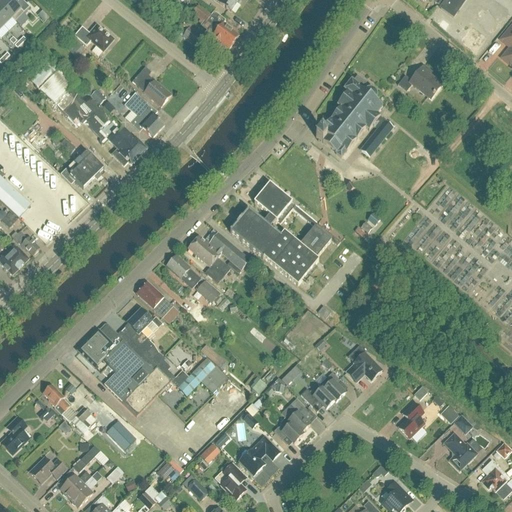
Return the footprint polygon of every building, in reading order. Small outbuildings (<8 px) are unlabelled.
[(8,0),(6,0),(0,6),(0,8),(12,20),(12,21),(15,24),(24,16),(30,10),(21,1),(16,7),(8,0)] [(231,15),(241,0),(222,0),(218,6),(231,15)] [(453,22),(466,0),(415,0),(420,3),(424,0),(427,0),(438,6),(435,11),(453,22)] [(0,8),(0,24),(4,28),(12,21),(12,20),(0,8)] [(211,18),(198,8),(192,17),(200,22),(198,25),(201,27),(200,28),(207,33),(204,36),(211,41),(220,48),(221,46),(229,52),(239,38),(223,27),(226,23),(214,14),(211,18)] [(201,53),(208,43),(190,30),(191,28),(185,24),(176,36),(201,53)] [(82,30),(74,39),(86,49),(91,44),(103,55),(114,42),(97,28),(90,36),(82,30)] [(511,29),(501,42),(507,47),(508,46),(511,49),(507,55),(505,55),(502,59),(502,61),(507,65),(508,65),(511,68),(511,29)] [(79,47),(72,54),(78,59),(85,52),(79,47)] [(47,66),(28,84),(52,108),(70,90),(47,66)] [(442,88),(429,78),(431,75),(423,69),(411,84),(409,82),(405,79),(405,78),(397,88),(406,95),(413,86),(418,90),(417,91),(430,102),(442,88)] [(155,84),(149,78),(138,90),(144,95),(144,96),(161,110),(172,98),(155,83),(155,84)] [(378,132),(361,153),(369,160),(393,130),(385,124),(385,123),(377,116),(382,109),(381,108),(375,104),(376,103),(376,101),(377,101),(377,100),(377,99),(377,98),(376,97),(376,96),(376,95),(375,95),(374,94),(373,93),(372,92),(371,92),(370,92),(369,92),(368,92),(367,93),(366,93),(365,94),(364,95),(361,92),(366,86),(357,79),(353,84),(351,82),(343,91),(344,92),(341,96),(342,97),(339,101),(341,103),(338,106),(337,106),(337,107),(340,110),(331,121),(330,122),(321,133),(321,134),(320,133),(315,140),(330,152),(331,152),(335,155),(334,155),(335,156),(341,161),(346,154),(346,155),(347,154),(355,143),(356,143),(357,142),(356,142),(365,130),(369,133),(369,132),(372,128),(374,130),(378,132)] [(147,153),(144,150),(135,141),(134,142),(121,129),(120,130),(101,111),(87,97),(76,87),(56,107),(78,128),(80,126),(84,122),(92,126),(89,129),(100,140),(105,134),(106,133),(110,137),(111,135),(113,137),(107,143),(120,155),(115,160),(124,169),(128,165),(131,169),(138,162),(147,153)] [(118,102),(122,106),(131,96),(124,89),(119,93),(123,97),(118,102)] [(91,99),(100,108),(106,102),(97,93),(91,99)] [(137,120),(130,127),(139,134),(141,132),(152,141),(164,129),(164,128),(153,119),(157,115),(135,96),(125,108),(131,114),(137,120)] [(110,103),(102,106),(105,115),(113,112),(110,103)] [(37,135),(33,131),(24,139),(37,152),(50,140),(41,131),(37,135)] [(22,164),(30,166),(33,155),(26,152),(22,164)] [(79,170),(92,184),(104,172),(91,159),(87,155),(80,162),(84,166),(79,170)] [(80,180),(74,175),(69,169),(61,178),(71,188),(75,184),(80,180)] [(83,192),(92,184),(79,170),(74,175),(80,180),(75,184),(83,192)] [(0,204),(18,221),(29,209),(0,182),(3,179),(0,175),(0,204)] [(314,230),(317,227),(292,206),(292,205),(269,187),(254,206),(269,218),(264,225),(270,230),(275,224),(280,228),(293,212),(314,230)] [(274,234),(270,230),(264,225),(248,212),(230,235),(263,262),(264,261),(298,289),(319,263),(316,262),(299,248),(284,235),(280,239),(276,235),(275,233),(274,234)] [(9,232),(18,222),(10,215),(1,224),(9,232)] [(373,216),(368,223),(375,229),(380,222),(373,216)] [(365,225),(361,230),(368,236),(372,231),(365,225)] [(299,248),(316,262),(331,244),(337,249),(340,245),(317,227),(314,230),(299,248)] [(27,241),(21,235),(13,242),(27,256),(28,255),(33,260),(40,253),(35,247),(36,247),(30,240),(27,241)] [(246,260),(219,235),(209,247),(207,245),(205,246),(199,240),(188,252),(209,271),(205,276),(218,287),(231,273),(218,262),(223,257),(230,263),(227,267),(238,277),(251,263),(250,262),(249,263),(247,260),(247,259),(246,260)] [(13,279),(29,263),(14,248),(0,262),(0,266),(0,267),(13,279)] [(184,267),(176,259),(167,270),(180,282),(181,282),(192,292),(200,282),(189,272),(190,272),(188,271),(188,269),(186,267),(184,267)] [(204,284),(195,293),(205,302),(213,292),(204,284)] [(163,321),(173,310),(147,286),(137,298),(163,321)] [(317,315),(325,322),(330,316),(322,309),(317,315)] [(141,314),(128,327),(136,336),(130,341),(138,349),(140,348),(147,341),(150,344),(155,339),(153,337),(158,331),(152,325),(141,314)] [(98,334),(78,354),(95,371),(96,371),(101,376),(108,369),(115,376),(104,388),(104,389),(136,421),(171,386),(162,377),(169,370),(170,372),(170,371),(164,365),(165,363),(159,357),(159,358),(155,354),(156,354),(156,353),(153,350),(154,349),(150,344),(147,341),(140,348),(138,349),(130,341),(124,335),(119,340),(108,329),(105,328),(99,334),(98,334)] [(321,343),(315,349),(319,353),(325,347),(321,343)] [(218,372),(225,364),(205,348),(199,355),(218,372)] [(371,384),(382,373),(365,356),(354,367),(355,367),(346,375),(356,386),(365,377),(371,384)] [(180,390),(178,392),(186,400),(200,385),(212,396),(227,382),(215,370),(214,370),(205,362),(188,379),(182,373),(175,380),(174,381),(172,383),(180,390)] [(294,368),(280,382),(286,388),(300,374),(294,368)] [(332,376),(319,388),(322,391),(324,392),(335,404),(336,405),(345,397),(336,388),(341,384),(332,376)] [(248,390),(257,397),(265,388),(256,380),(248,390)] [(278,382),(269,390),(273,394),(283,395),(284,387),(278,382)] [(65,402),(52,389),(51,390),(50,390),(48,392),(48,394),(44,397),(50,404),(50,405),(55,411),(54,412),(61,419),(70,410),(63,403),(65,402)] [(307,392),(301,398),(312,410),(318,404),(326,412),(335,404),(324,392),(322,391),(317,396),(313,392),(310,395),(307,392)] [(429,398),(423,391),(416,398),(423,404),(429,398)] [(432,404),(439,411),(443,406),(435,401),(432,404)] [(301,437),(302,436),(310,428),(301,420),(307,414),(296,403),(281,417),(291,426),(301,437)] [(409,442),(424,427),(419,421),(424,416),(414,406),(403,418),(407,422),(398,431),(409,442)] [(75,419),(70,424),(82,437),(88,432),(87,431),(96,423),(91,418),(84,411),(75,419)] [(450,426),(458,418),(450,411),(448,413),(450,415),(444,421),(450,426)] [(45,412),(39,417),(42,421),(48,416),(45,412)] [(251,432),(258,426),(249,417),(243,423),(251,432)] [(464,438),(472,430),(461,419),(453,426),(464,438)] [(13,458),(29,442),(22,435),(27,430),(18,421),(7,431),(12,436),(2,447),(13,458)] [(57,429),(63,436),(69,431),(63,424),(57,429)] [(118,425),(107,436),(124,454),(136,443),(118,425)] [(303,438),(302,436),(301,437),(291,426),(286,431),(283,427),(279,431),(278,430),(274,434),(282,443),(286,439),(294,446),(303,438)] [(465,448),(454,437),(444,447),(455,458),(449,464),(459,474),(477,457),(467,447),(465,448)] [(280,456),(265,440),(251,454),(251,453),(239,464),(254,479),(265,468),(260,462),(265,457),(272,464),(280,456)] [(220,441),(215,446),(219,451),(224,446),(220,441)] [(504,463),(511,454),(503,446),(495,455),(504,463)] [(213,449),(208,455),(213,461),(219,455),(213,449)] [(89,466),(100,455),(94,450),(83,461),(89,466)] [(52,469),(45,461),(30,476),(41,487),(51,477),(56,482),(66,473),(57,464),(52,469)] [(510,492),(505,486),(506,485),(501,480),(505,476),(492,463),(482,473),(489,480),(483,487),(488,493),(490,491),(495,496),(496,495),(502,501),(504,501),(510,495),(510,492)] [(167,465),(156,477),(164,484),(175,473),(167,465)] [(232,467),(223,476),(228,481),(221,489),(236,504),(246,493),(240,487),(246,481),(242,477),(232,467)] [(388,474),(380,470),(373,477),(376,480),(378,479),(381,477),(384,479),(388,474)] [(112,487),(123,476),(118,471),(107,482),(112,487)] [(70,503),(92,481),(86,475),(79,482),(75,478),(60,493),(63,495),(63,497),(65,500),(67,500),(70,503)] [(92,481),(70,503),(72,504),(72,506),(74,509),(76,509),(78,511),(93,497),(89,493),(97,485),(92,481)] [(199,505),(209,496),(195,483),(186,491),(199,505)] [(133,484),(128,487),(131,493),(136,490),(133,484)] [(364,484),(357,492),(362,495),(368,487),(364,484)] [(403,511),(404,511),(413,503),(395,485),(386,493),(391,498),(381,508),(385,511),(393,511),(394,511),(403,511)] [(148,511),(149,511),(156,506),(145,496),(139,502),(148,511)] [(107,511),(106,510),(110,506),(104,499),(95,507),(99,511),(98,511),(107,511)] [(165,500),(158,507),(162,511),(165,511),(171,506),(165,500)]
